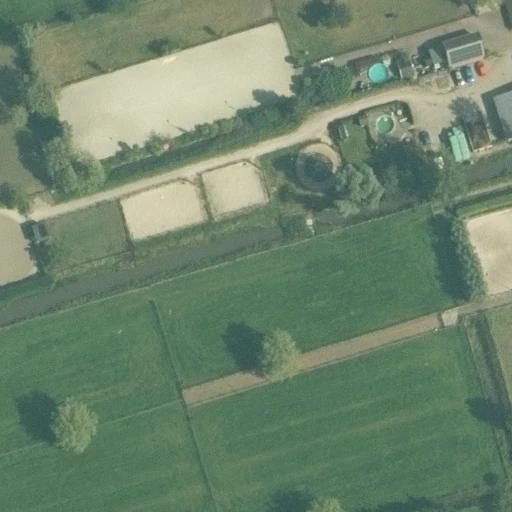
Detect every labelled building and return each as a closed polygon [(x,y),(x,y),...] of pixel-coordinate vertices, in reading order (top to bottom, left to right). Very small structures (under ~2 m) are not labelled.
[(511,0),(502,0),(511,31),(511,0)] [(440,47),(447,70),(482,60),(475,37),(440,47)] [(397,67),(401,80),(412,77),(408,64),(397,67)] [(511,96),(496,101),(509,142),(511,141),(511,96)] [(359,130),(367,127),(365,120),(357,122),(359,130)] [(402,152),(409,174),(426,169),(420,147),(402,152)]
